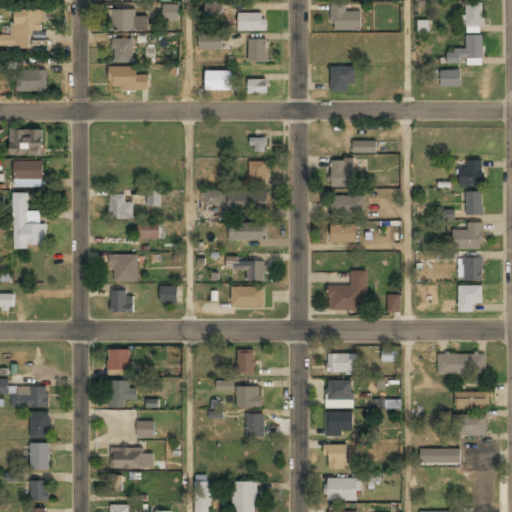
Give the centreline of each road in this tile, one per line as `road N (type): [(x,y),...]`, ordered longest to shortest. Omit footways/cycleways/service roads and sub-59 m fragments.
road 1 (residential): [(511,329),(0,331)]
road 2 (residential): [(80,511),(78,0)]
road 3 (residential): [(298,511),(297,0)]
road 4 (residential): [(511,112),(0,112)]
